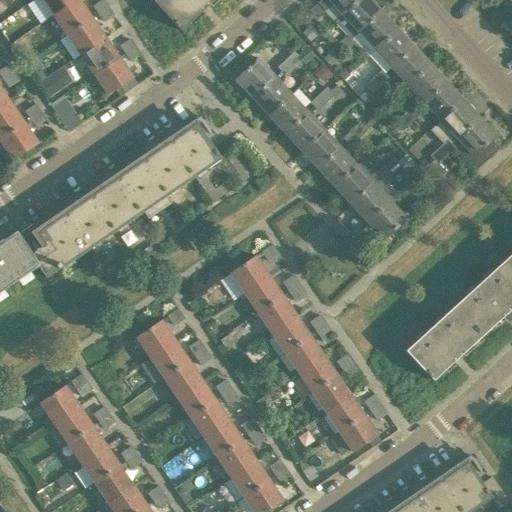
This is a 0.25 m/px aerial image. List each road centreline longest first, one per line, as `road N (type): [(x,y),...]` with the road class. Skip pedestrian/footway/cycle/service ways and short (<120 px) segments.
road 1 (residential): [(0,205),(204,62),(274,0)]
road 2 (residential): [(317,511),(415,443),(511,359)]
road 3 (residential): [(511,99),(421,0)]
